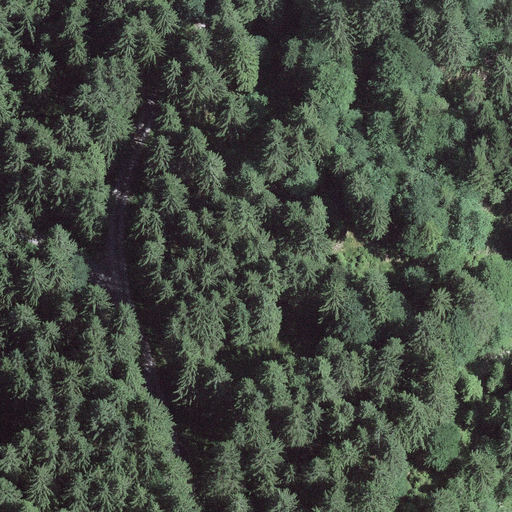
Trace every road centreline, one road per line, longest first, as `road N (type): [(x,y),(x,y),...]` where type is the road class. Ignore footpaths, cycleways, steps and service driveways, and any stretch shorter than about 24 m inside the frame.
road 1 (track): [(195,511),(114,275),(54,234),(0,217)]
road 2 (track): [(114,275),(118,206),(131,164),(225,0)]
